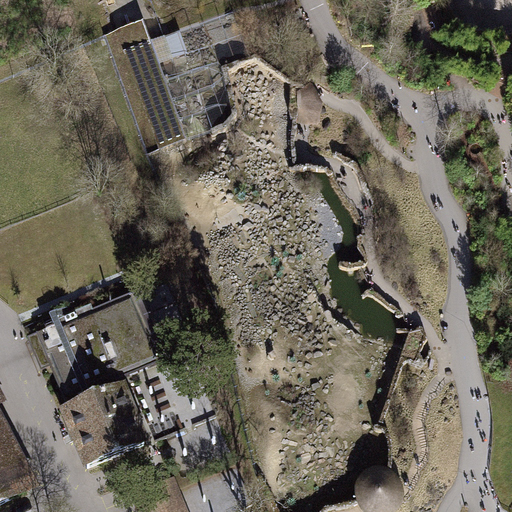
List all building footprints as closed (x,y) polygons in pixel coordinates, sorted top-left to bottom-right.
[(233,13),(179,34),(186,55),(170,60),(164,40),(151,45),(187,142),(224,129),(232,119),(222,71),(250,61),(233,13)] [(148,156),(187,142),(151,45),(141,48),(134,28),(106,38),(148,156)] [(179,34),(164,40),(170,60),(186,55),(179,34)] [(295,105),(295,122),(303,126),(318,125),(319,112),(322,103),(310,83),(295,93),(295,105)] [(169,280),(145,290),(155,311),(178,302),(169,280)] [(66,412),(120,390),(116,380),(158,363),(130,295),(90,311),(88,307),(42,326),(44,331),(35,335),(66,412)] [(402,346),(398,359),(412,366),(426,341),(423,330),(419,327),(407,330),(406,334),(402,346)] [(66,412),(63,412),(86,469),(116,457),(142,446),(120,390),(66,412)] [(0,454),(20,494),(35,486),(0,416),(0,454)] [(0,503),(20,494),(0,454),(0,503)] [(359,483),(357,490),(358,502),(360,507),(365,511),(393,511),(398,508),(401,502),(403,494),(401,485),(398,479),(392,474),(385,471),(375,471),(364,477),(359,483)] [(160,501),(141,508),(142,511),(186,511),(172,477),(164,480),(153,485),(160,501)]
